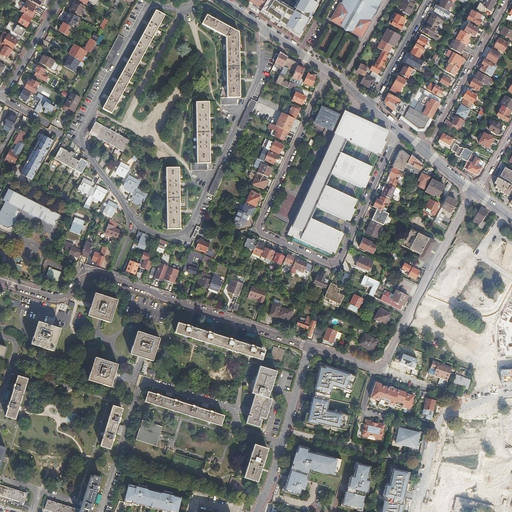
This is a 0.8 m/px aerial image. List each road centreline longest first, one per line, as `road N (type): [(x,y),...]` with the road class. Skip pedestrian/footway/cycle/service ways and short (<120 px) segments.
road 1 (residential): [(328,70),(259,221),(262,234),(335,264),(397,130)]
road 2 (residential): [(0,280),(58,298),(102,275),(310,349)]
road 3 (residential): [(100,511),(143,384),(230,409),(240,429),(281,442)]
road 4 (residential): [(379,367),(476,192)]
road 5 (residential): [(507,0),(421,151)]
road 6 (residential): [(429,0),(370,106)]
